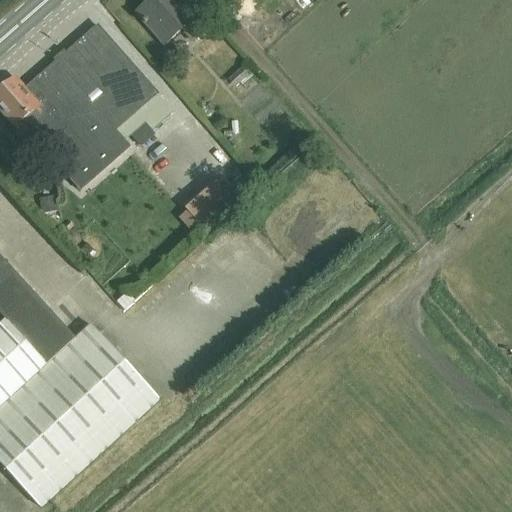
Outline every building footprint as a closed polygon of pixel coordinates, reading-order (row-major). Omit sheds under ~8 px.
[(191,40),(207,26),(184,0),(181,0),(174,6),(169,0),(151,0),(135,14),(163,46),(182,30),(191,40)] [(68,42),(86,25),(74,12),(56,29),(68,42)] [(96,27),(24,90),(39,107),(31,114),(40,124),(34,130),(85,188),(129,149),(115,132),(156,95),(96,27)] [(16,127),(19,124),(31,114),(39,107),(24,90),(15,79),(2,91),(0,88),(0,106),(3,110),(1,111),(16,127)] [(140,147),(153,136),(145,126),(132,137),(140,147)] [(223,215),(217,208),(232,195),(215,176),(183,203),(189,209),(180,217),(191,229),(200,222),(206,229),(223,215)] [(60,212),(58,197),(41,200),(44,214),(60,212)] [(260,254),(246,238),(239,245),(226,230),(207,248),(222,263),(226,259),(240,273),(260,254)] [(0,257),(0,315),(6,322),(0,326),(0,465),(40,509),(159,402),(91,327),(75,341),(0,257)] [(147,322),(164,308),(156,299),(139,313),(147,322)]
